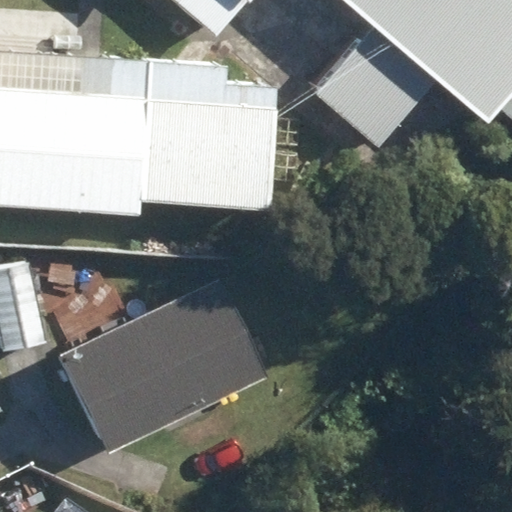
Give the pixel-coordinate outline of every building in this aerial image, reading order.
[(485,111),(511,134),(511,0),(152,0),(199,40),(234,0),(324,0),(363,33),(306,98),(365,149),(423,82),(473,125),(485,111)] [(0,206),(124,215),(125,200),(255,208),(263,90),(207,86),(208,68),(93,60),(92,69),(0,63),(0,206)] [(48,337),(95,437),(253,361),(206,263),(48,337)] [(0,270),(0,332),(5,354),(47,344),(28,264),(0,270)] [(63,511),(81,511),(70,503),(63,511)]
